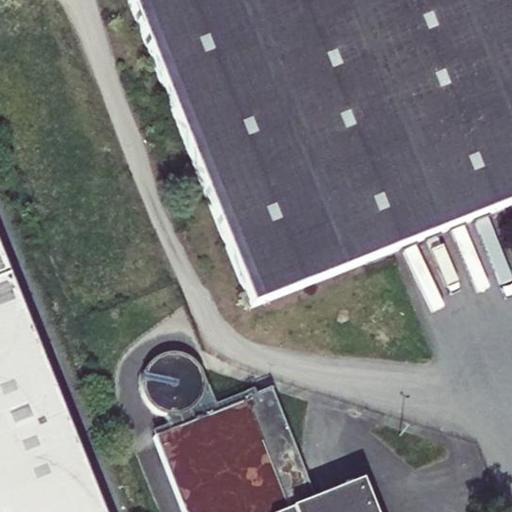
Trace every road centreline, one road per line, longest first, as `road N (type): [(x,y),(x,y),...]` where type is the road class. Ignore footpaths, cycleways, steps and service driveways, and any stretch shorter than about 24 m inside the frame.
road 1 (unknown): [(80,0),(222,345),(241,358),(333,383),(511,403)]
road 2 (unknown): [(511,382),(450,262)]
